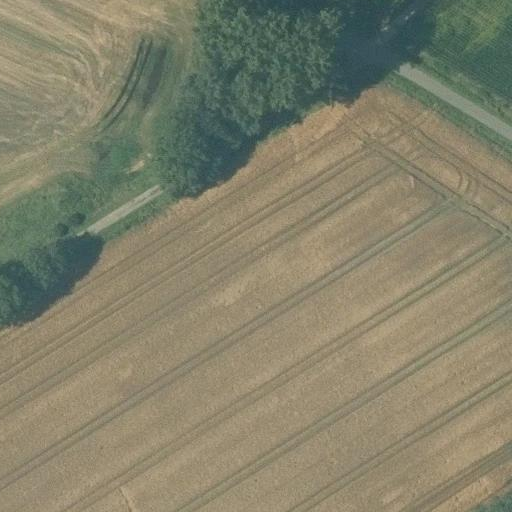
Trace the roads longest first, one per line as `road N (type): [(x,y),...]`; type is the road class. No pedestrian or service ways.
road 1 (track): [(370,49),(266,126),(0,288)]
road 2 (unclassified): [(270,0),(370,49),(511,137)]
